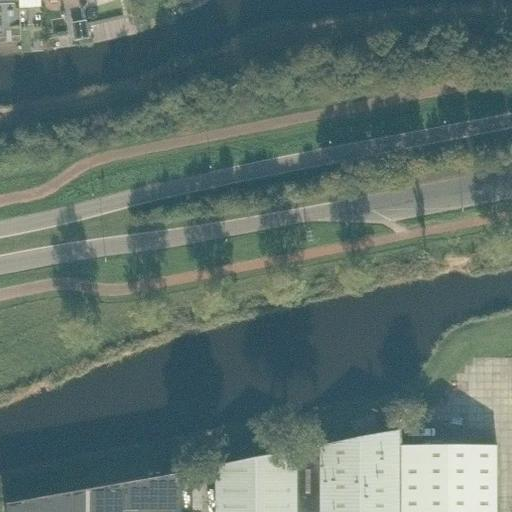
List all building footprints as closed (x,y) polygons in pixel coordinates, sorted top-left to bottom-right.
[(87,0),(78,0),(80,5),(85,9),(88,4),(87,0)] [(401,511),(401,447),(401,431),(322,446),(321,511),(401,511)] [(297,511),(321,511),(322,446),(297,451),(297,511)] [(497,511),(497,447),(401,447),(401,511),(497,511)] [(217,511),(297,511),(297,451),(217,467),(217,511)] [(183,511),(183,474),(89,490),(89,511),(183,511)] [(48,511),(89,511),(89,490),(49,497),(48,511)] [(48,511),(49,497),(7,505),(6,511),(48,511)]
